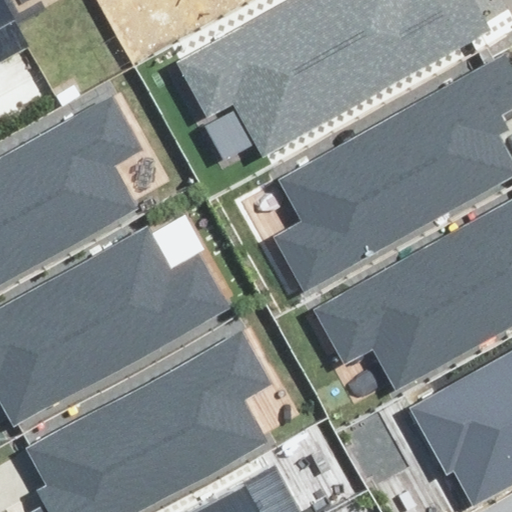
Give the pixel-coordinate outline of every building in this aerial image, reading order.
[(0,0),(0,43),(27,28),(10,0),(0,0)] [(263,0),(150,64),(185,125),(217,107),(233,135),(456,11),(449,0),(263,0)] [(260,203),(294,265),(500,150),(481,115),(511,97),(511,55),(499,32),(276,156),(292,185),(260,203)] [(0,253),(106,194),(87,159),(136,131),(105,76),(0,134),(0,253)] [(511,207),(505,196),(300,312),(335,374),(367,355),(383,383),(511,311),(511,207)] [(111,221),(0,283),(0,401),(211,283),(180,228),(131,256),(111,221)] [(0,482),(0,497),(8,511),(93,511),(235,433),(215,398),(264,370),(233,315),(11,440),(27,468),(0,482)] [(511,337),(404,400),(459,494),(511,463),(511,337)] [(284,511),(256,463),(170,511),(284,511)]
